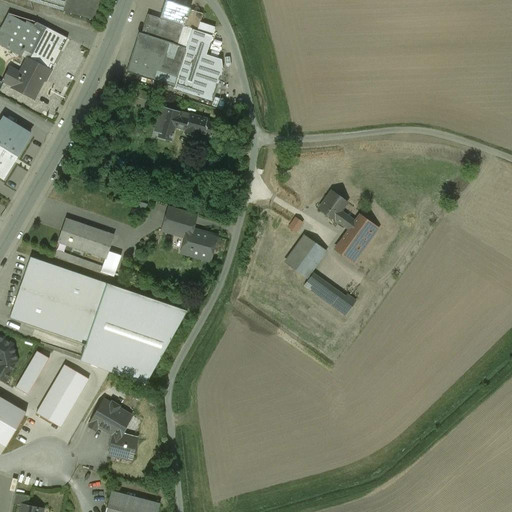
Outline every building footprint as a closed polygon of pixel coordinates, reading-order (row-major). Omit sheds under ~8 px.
[(24,0),(63,11),(64,9),(95,18),(100,0),(24,0)] [(196,0),(194,0),(183,0),(181,7),(193,11),(196,0)] [(181,7),(166,2),(166,3),(168,4),(166,12),(163,11),(160,19),(183,26),(190,29),(195,12),(193,11),(181,7)] [(35,26),(26,22),(25,24),(8,14),(0,28),(0,41),(22,53),(24,50),(32,54),(29,61),(26,59),(26,60),(29,62),(21,77),(9,71),(10,69),(10,68),(3,81),(13,86),(12,87),(34,98),(43,79),(46,81),(50,72),(47,70),(64,37),(46,28),(46,29),(36,24),(35,26)] [(160,19),(147,15),(141,34),(139,33),(135,44),(133,43),(130,50),(133,51),(126,72),(174,88),(187,49),(177,45),(183,26),(160,19)] [(212,36),(193,30),(187,49),(174,88),(212,100),(222,70),(221,60),(206,55),(209,46),(212,36)] [(146,94),(133,90),(129,101),(142,106),(146,94)] [(189,115),(161,107),(154,132),(159,134),(157,138),(170,142),(174,127),(185,130),(183,134),(196,138),(198,134),(211,137),(214,124),(208,122),(209,119),(189,114),(189,115)] [(2,114),(0,118),(0,175),(3,178),(31,132),(2,114)] [(347,202),(331,191),(318,209),(334,220),(334,219),(349,230),(354,222),(340,211),(347,202)] [(196,216),(178,211),(172,233),(185,237),(187,229),(191,230),(196,216)] [(289,228),(299,232),(304,220),(294,216),(289,228)] [(349,230),(335,250),(353,263),(376,229),(358,216),(354,222),(349,230)] [(113,236),(65,219),(57,242),(105,259),(113,236)] [(191,230),(187,229),(185,237),(181,252),(209,260),(216,237),(191,230)] [(303,240),(285,264),(305,278),(323,254),(303,240)] [(30,257),(9,318),(85,345),(106,284),(30,257)] [(350,297),(318,274),(316,277),(310,272),(310,273),(303,284),(345,315),(355,301),(350,297)] [(85,345),(80,360),(145,385),(187,311),(106,284),(85,345)] [(5,339),(0,336),(0,379),(5,382),(16,362),(12,345),(4,340),(5,339)] [(51,358),(36,350),(14,388),(28,396),(51,358)] [(64,363),(37,413),(61,427),(89,378),(64,363)] [(27,411),(0,394),(0,443),(6,447),(27,411)] [(119,406),(111,402),(111,404),(104,400),(88,426),(95,431),(98,427),(111,435),(112,432),(121,435),(123,430),(131,416),(118,408),(119,406)] [(121,435),(112,432),(111,435),(108,446),(111,447),(109,454),(116,456),(117,454),(130,458),(129,460),(130,460),(136,439),(121,435)] [(157,511),(159,505),(111,492),(105,511),(157,511)] [(29,497),(15,494),(13,504),(21,505),(22,505),(27,506),(29,497)]
